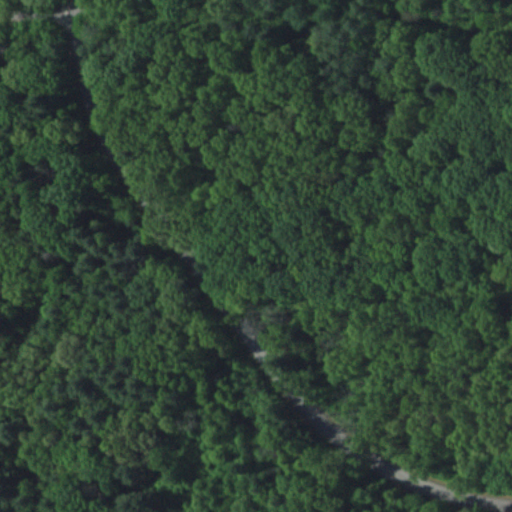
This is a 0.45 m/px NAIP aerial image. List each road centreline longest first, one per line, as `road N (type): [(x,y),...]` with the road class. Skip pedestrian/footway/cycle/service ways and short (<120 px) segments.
road 1 (residential): [(75,0),(94,96),(143,189),(274,375),(400,478),(454,503),(511,508)]
road 2 (residential): [(75,11),(511,12)]
